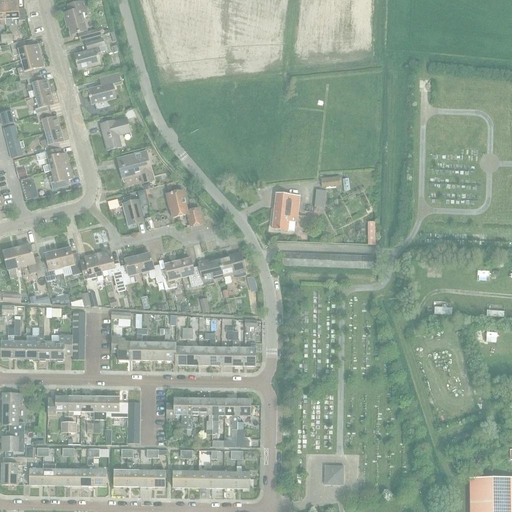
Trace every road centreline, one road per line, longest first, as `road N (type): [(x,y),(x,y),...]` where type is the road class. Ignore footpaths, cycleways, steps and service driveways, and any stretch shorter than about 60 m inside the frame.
road 1 (residential): [(263,383),(271,321),(260,258),(154,114),(122,0)]
road 2 (residential): [(87,202),(91,180),(43,0)]
road 3 (unknown): [(416,340),(463,333),(489,416),(439,431)]
road 4 (residential): [(235,241),(186,241),(170,232),(117,242),(87,202)]
road 5 (residential): [(106,507),(268,509)]
road 6 (residential): [(268,509),(271,404),(263,383)]
